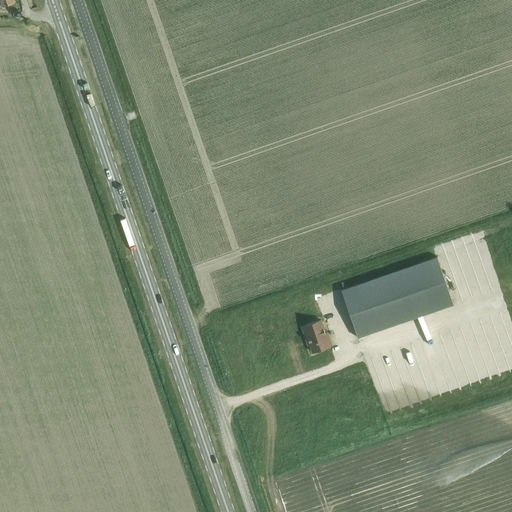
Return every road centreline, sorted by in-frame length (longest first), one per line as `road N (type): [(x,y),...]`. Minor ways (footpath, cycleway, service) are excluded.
road 1 (unclassified): [(254,511),(78,0)]
road 2 (primary): [(227,511),(52,0)]
